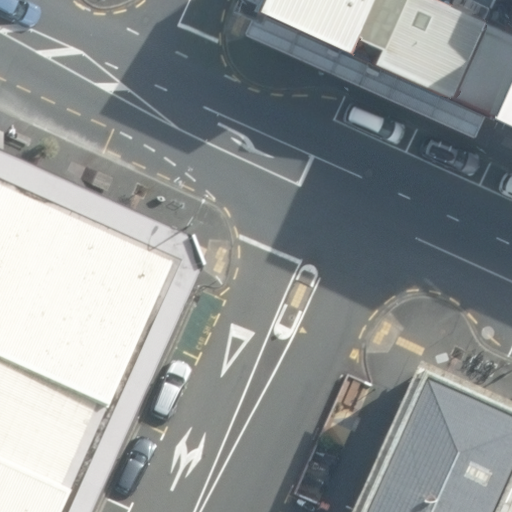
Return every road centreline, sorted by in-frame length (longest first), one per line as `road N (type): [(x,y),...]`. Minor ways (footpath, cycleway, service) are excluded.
road 1 (unclassified): [(344,191),(194,511)]
road 2 (secondary): [(146,99),(344,191)]
road 3 (secondary): [(344,191),(511,269)]
road 4 (secondary): [(0,28),(146,99)]
